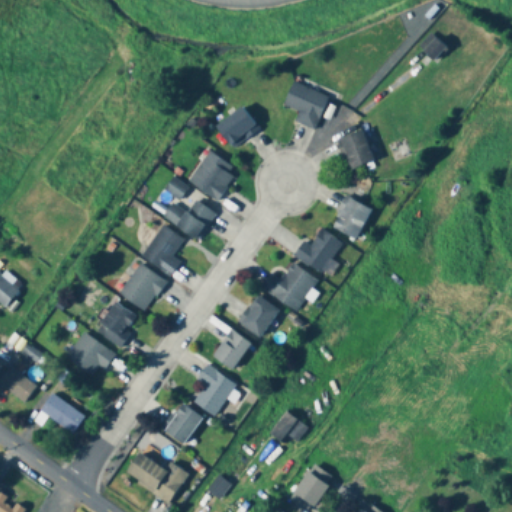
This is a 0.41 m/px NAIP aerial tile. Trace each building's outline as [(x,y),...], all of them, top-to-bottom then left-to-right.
[(433,62),(446,47),(430,34),(417,48),(433,62)] [(314,131),(329,98),(293,82),(283,105),(299,112),(294,122),(314,131)] [(215,127),(233,149),(258,129),(240,107),(215,127)] [(349,171),(373,161),(362,131),(338,140),(349,171)] [(188,183),(216,202),(237,171),(209,152),(188,183)] [(355,241),(371,210),(348,198),(332,229),(355,241)] [(215,215),(195,201),(187,213),(173,203),(163,218),(196,242),(215,215)] [(183,240),(163,226),(141,257),(169,278),(180,263),(171,257),(183,240)] [(342,244),(321,230),(309,246),(303,241),(293,256),(320,275),(342,244)] [(118,294),(143,313),(165,283),(140,264),(118,294)] [(270,274),(261,290),(297,313),(317,281),(291,264),(281,281),(270,274)] [(0,275),(0,305),(3,308),(23,287),(5,270),(0,275)] [(279,311),(257,296),(237,324),(260,339),(279,311)] [(121,347),(138,317),(113,302),(95,332),(121,347)] [(212,358),(233,372),(251,344),(230,330),(212,358)] [(104,371),(115,354),(83,334),(66,361),(92,377),(98,367),(104,371)] [(212,417),(236,387),(207,365),(196,380),(205,387),(193,402),(212,417)] [(0,379),(0,389),(24,406),(37,386),(9,367),(0,379)] [(41,426),(47,418),(72,435),(84,417),(51,394),(33,420),(41,426)] [(201,417),(179,404),(161,432),(184,446),(201,417)] [(306,424),(280,413),(270,439),(296,449),(306,424)] [(168,504),(187,475),(170,464),(165,471),(137,454),(123,475),(168,504)] [(310,511),(334,480),(314,465),(287,502),(301,511),(310,511)] [(207,492),(219,499),(228,485),(217,477),(207,492)] [(23,511),(24,510),(0,496),(0,511),(23,511)] [(379,511),(364,503),(358,511),(379,511)]
